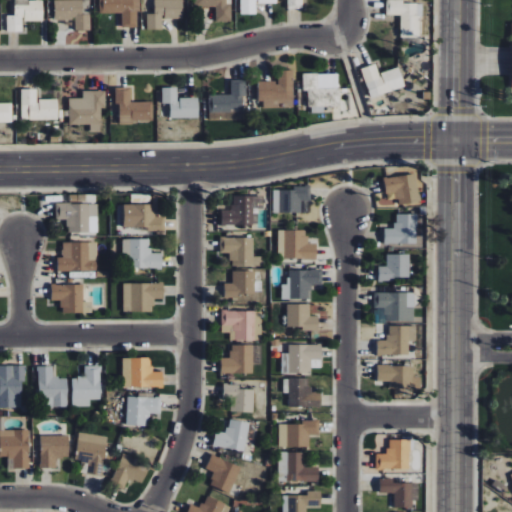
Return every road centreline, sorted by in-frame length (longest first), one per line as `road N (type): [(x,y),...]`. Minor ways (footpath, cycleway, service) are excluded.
road 1 (secondary): [(455,136),(381,136),(188,166),(0,169)]
road 2 (secondary): [(455,136),(454,511)]
road 3 (residential): [(147,511),(186,422),(188,166)]
road 4 (residential): [(0,58),(208,55),(344,29)]
road 5 (residential): [(342,212),(347,511)]
road 6 (residential): [(0,334),(190,330)]
road 7 (secondary): [(457,0),(455,136)]
